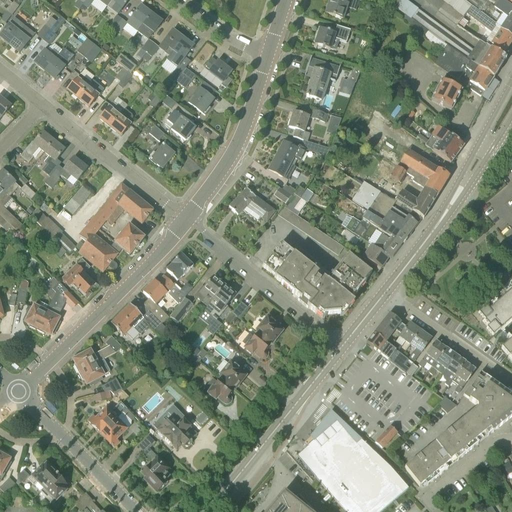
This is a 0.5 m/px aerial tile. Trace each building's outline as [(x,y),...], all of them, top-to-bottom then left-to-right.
[(80,10),(84,5),(87,0),(79,0),(75,6),(80,10)] [(89,9),(95,0),(87,0),(84,5),(89,9)] [(112,0),(107,7),(118,15),(129,0),(112,0)] [(345,0),(345,3),(334,0),(329,0),(326,14),(344,20),(348,8),(356,11),(359,0),(345,0)] [(406,0),(405,0),(399,0),(394,6),(399,10),(406,0)] [(410,3),(406,0),(399,10),(403,13),(410,3)] [(453,0),(450,4),(455,9),(461,0),(453,0)] [(468,3),(464,0),(461,0),(455,9),(460,13),(468,3)] [(511,6),(504,0),(464,0),(468,3),(473,7),(492,22),(502,30),(501,31),(511,37),(511,6)] [(14,3),(2,19),(1,20),(6,24),(19,7),(14,3)] [(406,16),(407,16),(414,7),(410,3),(403,13),(406,16)] [(473,7),(468,3),(460,13),(465,17),(468,14),(473,7)] [(141,6),(128,24),(127,24),(138,33),(152,15),(141,6)] [(418,10),(414,7),(407,16),(408,17),(412,19),(418,10)] [(487,41),(492,45),(490,48),(503,56),(505,54),(511,43),(511,37),(501,31),(502,30),(492,22),(473,7),(468,14),(486,29),(492,33),(487,41)] [(412,19),(416,22),(423,13),(419,10),(418,10),(412,19)] [(427,16),(423,13),(416,22),(420,26),(427,16)] [(138,55),(143,59),(154,44),(149,40),(162,23),(152,15),(138,33),(148,41),(138,55)] [(110,25),(115,29),(122,20),(117,16),(110,25)] [(428,32),(424,29),(420,26),(416,22),(412,19),(408,17),(407,16),(406,16),(403,20),(412,27),(425,37),(428,32)] [(432,19),(427,16),(420,26),(424,29),(432,19)] [(43,40),(57,22),(52,18),(38,36),(43,40)] [(61,18),(57,22),(43,40),(50,45),(57,36),(55,34),(66,21),(61,18)] [(428,32),(436,22),(432,19),(424,29),(428,32)] [(0,35),(0,37),(10,45),(23,28),(14,20),(10,24),(0,35)] [(123,29),(127,24),(122,20),(115,29),(115,30),(117,32),(120,34),(120,33),(123,29)] [(440,25),(436,22),(428,32),(433,35),(440,25)] [(444,28),(440,25),(433,35),(437,39),(444,28)] [(23,28),(10,45),(20,54),(30,41),(35,35),(25,27),(24,28),(23,28)] [(320,29),(316,45),(323,47),(323,48),(325,48),(331,50),(334,39),(347,43),(351,31),(337,27),(335,34),(320,29)] [(444,28),(437,39),(441,42),(449,31),(444,28)] [(169,49),(173,52),(183,39),(173,31),(160,48),(154,44),(143,59),(148,62),(152,58),(158,49),(165,53),(169,49)] [(453,34),(449,31),(441,42),(445,45),(453,34)] [(478,68),(467,60),(462,57),(458,54),(454,51),(449,48),(447,46),(445,45),(441,42),(437,39),(433,35),(428,32),(425,37),(443,52),(434,64),(440,68),(448,74),(481,97),(494,77),(478,68)] [(445,45),(447,46),(449,48),(457,37),(453,34),(445,45)] [(449,48),(454,51),(461,40),(457,37),(449,48)] [(175,83),(176,82),(186,69),(186,68),(191,62),(185,58),(194,47),(183,39),(173,52),(173,53),(168,60),(178,68),(170,79),(175,83)] [(466,43),(461,40),(454,51),(458,54),(466,43)] [(87,55),(95,45),(90,41),(82,51),(87,55)] [(480,41),(474,50),(467,60),(478,68),(494,77),(494,78),(506,58),(503,56),(490,48),(487,45),(487,46),(480,41)] [(470,46),(466,43),(458,54),(462,57),(470,46)] [(101,51),(95,45),(87,55),(84,58),(91,64),(101,51)] [(470,46),(462,57),(467,60),(474,50),(470,46)] [(35,63),(45,71),(59,54),(54,49),(52,51),(47,47),(35,63)] [(59,54),(45,71),(55,80),(69,62),(59,54)] [(116,61),(124,68),(129,72),(131,74),(137,67),(121,55),(116,61)] [(217,62),(216,63),(212,59),(201,74),(219,88),(222,86),(226,89),(232,81),(228,78),(232,72),(217,62)] [(340,69),(332,67),(311,60),(307,73),(311,75),(310,78),(313,78),(307,97),(311,99),(311,98),(322,101),(329,80),(336,82),(340,69)] [(116,78),(120,82),(129,72),(124,68),(116,78)] [(445,79),(448,74),(440,68),(436,74),(445,79)] [(196,76),(186,69),(176,82),(186,90),(196,76)] [(355,70),(347,82),(356,84),(361,72),(355,70)] [(129,72),(120,82),(126,86),(128,82),(130,84),(133,80),(132,78),(134,76),(131,74),(129,72)] [(67,91),(78,100),(92,83),(81,75),(78,78),(67,91)] [(432,101),(446,108),(452,111),(462,91),(442,81),(439,86),(437,85),(433,93),(435,94),(432,101)] [(92,83),(78,100),(89,109),(100,96),(89,87),(92,83)] [(209,107),(214,100),(199,89),(189,103),(205,116),(211,108),(209,107)] [(154,108),(162,99),(154,93),(149,99),(153,102),(150,105),(154,108)] [(0,97),(0,119),(2,117),(2,118),(11,107),(0,97)] [(100,119),(111,128),(121,116),(121,115),(128,107),(123,102),(119,107),(113,103),(100,119)] [(187,111),(177,104),(162,122),(185,141),(195,129),(182,118),(187,111)] [(323,121),(324,115),(315,111),(313,117),(323,121)] [(304,133),(309,117),(294,113),(289,128),(296,130),(294,138),(302,140),(308,142),(310,135),(304,133)] [(121,116),(111,128),(122,136),(132,124),(121,116)] [(331,117),(329,125),(338,128),(341,120),(331,117)] [(159,141),(165,134),(155,127),(150,134),(159,141)] [(438,127),(432,136),(458,155),(464,146),(438,127)] [(21,157),(29,163),(34,158),(33,157),(39,149),(44,154),(54,142),(43,133),(34,144),(33,142),(21,157)] [(426,145),(429,141),(419,135),(417,139),(426,145)] [(458,155),(432,136),(431,137),(440,143),(434,151),(451,165),(458,155)] [(50,178),(54,174),(62,164),(57,160),(65,151),(54,142),(44,154),(49,158),(45,163),(47,165),(42,171),(50,178)] [(317,152),(319,146),(307,142),(305,148),(317,152)] [(284,143),(277,157),(295,166),(297,161),(301,162),(307,150),(300,146),(298,150),(284,143)] [(163,170),(176,155),(163,144),(150,160),(163,170)] [(449,177),(408,150),(400,163),(409,169),(406,173),(406,174),(407,174),(414,179),(413,182),(424,189),(437,197),(449,177)] [(269,171),(289,181),(296,167),(294,166),(295,166),(277,157),(269,171)] [(74,158),(64,170),(65,171),(61,175),(74,186),(77,182),(88,169),(74,158)] [(401,184),(407,174),(406,174),(406,173),(396,167),(390,177),(401,184)] [(0,175),(0,188),(12,200),(12,199),(10,197),(19,187),(3,172),(0,175)] [(54,174),(50,178),(45,184),(52,190),(60,180),(54,174)] [(31,201),(37,195),(26,185),(20,190),(31,201)] [(118,190),(127,197),(130,192),(121,185),(118,190)] [(286,185),(282,190),(292,197),(294,194),(301,199),(305,193),(299,188),(295,192),(286,185)] [(92,194),(83,187),(80,191),(88,199),(92,194)] [(12,200),(0,188),(0,215),(12,227),(17,231),(23,226),(4,208),(12,200)] [(292,197),(282,190),(280,188),(274,196),(286,205),(292,197)] [(256,198),(257,197),(248,189),(229,207),(238,216),(243,211),(258,222),(261,217),(267,222),(275,212),(256,198)] [(307,203),(314,193),(308,189),(305,193),(301,199),(302,199),(307,203)] [(391,199),(381,193),(391,200),(396,201),(422,218),(424,219),(437,197),(424,189),(417,201),(403,192),(396,200),(391,199)] [(114,194),(123,201),(127,197),(118,190),(114,194)] [(76,195),(85,203),(88,199),(80,191),(76,195)] [(119,206),(143,225),(154,211),(130,192),(127,197),(123,201),(119,206)] [(407,238),(422,218),(396,201),(391,200),(381,193),(368,213),(407,238)] [(110,199),(119,206),(123,201),(114,194),(110,199)] [(286,205),(284,208),(297,217),(300,213),(295,209),(302,199),(301,199),(294,194),(292,197),(286,205)] [(85,203),(76,195),(72,199),(81,207),(85,203)] [(81,207),(72,199),(68,204),(77,211),(81,207)] [(115,211),(119,206),(110,199),(107,204),(115,211)] [(77,211),(68,204),(65,208),(73,216),(77,211)] [(115,211),(107,204),(103,208),(112,215),(115,211)] [(108,220),(112,215),(103,208),(99,213),(108,220)] [(108,220),(99,213),(95,217),(104,225),(108,220)] [(356,214),(347,229),(354,233),(391,259),(407,238),(368,213),(364,219),(356,214)] [(0,226),(6,232),(11,227),(0,216),(0,226)] [(89,241),(79,253),(103,273),(108,267),(112,270),(114,270),(116,270),(117,269),(117,268),(118,267),(117,265),(116,264),(113,261),(121,251),(113,244),(110,247),(95,235),(104,225),(95,217),(81,235),(89,241)] [(47,221),(42,226),(56,240),(61,235),(47,221)] [(129,225),(115,243),(130,256),(145,238),(129,225)] [(390,260),(391,259),(354,233),(347,229),(346,229),(360,239),(356,245),(367,253),(363,258),(381,270),(389,259),(390,260)] [(281,244),(263,267),(275,277),(275,278),(302,300),(303,298),(310,303),(307,307),(317,315),(319,312),(323,315),(341,314),(345,309),(348,311),(355,303),(351,300),(372,274),(349,256),(328,282),(281,244)] [(67,252),(60,245),(54,251),(61,258),(67,252)] [(183,276),(184,277),(194,267),(182,255),(172,265),(173,265),(167,271),(177,282),(183,276)] [(71,289),(73,286),(84,298),(85,296),(87,299),(92,294),(90,292),(95,286),(84,275),(91,268),(83,260),(78,265),(77,264),(61,280),(71,289)] [(150,299),(143,306),(146,308),(162,325),(169,318),(156,305),(169,291),(171,293),(169,295),(179,305),(186,297),(174,285),(174,286),(164,276),(164,277),(167,280),(160,287),(155,282),(144,293),(150,299)] [(195,297),(207,307),(208,307),(225,286),(214,277),(205,289),(203,287),(195,297)] [(45,335),(46,333),(51,335),(52,333),(55,335),(61,323),(58,322),(59,319),(57,318),(65,301),(73,309),(78,304),(59,284),(53,291),(56,294),(57,294),(50,307),(47,313),(38,331),(45,335)] [(174,285),(186,297),(193,289),(190,286),(186,286),(181,292),(175,286),(175,285),(174,285)] [(207,307),(204,311),(217,321),(228,307),(227,306),(236,295),(225,286),(208,307),(207,307)] [(17,303),(25,304),(28,291),(20,289),(17,303)] [(511,357),(511,289),(489,310),(486,306),(478,313),(489,326),(486,328),(493,336),(511,319),(511,339),(501,349),(509,358),(511,356),(511,357)] [(171,317),(179,323),(193,305),(185,299),(171,317)] [(47,313),(50,307),(40,302),(37,308),(35,307),(34,309),(31,307),(25,319),(27,321),(26,323),(31,325),(30,327),(38,331),(47,313)] [(240,320),(249,308),(241,302),(232,314),(237,317),(240,320)] [(162,325),(146,308),(139,315),(130,306),(121,315),(134,328),(139,323),(147,331),(150,328),(162,339),(169,332),(162,325)] [(237,317),(232,314),(225,322),(230,326),(237,317)] [(375,334),(392,348),(393,347),(387,343),(396,330),(401,334),(399,337),(400,338),(407,328),(400,323),(401,323),(389,314),(375,334)] [(134,328),(121,315),(111,325),(124,337),(134,328)] [(256,333),(272,345),(282,332),(277,328),(278,326),(268,318),(257,332),(256,333)] [(223,325),(217,321),(208,332),(214,336),(223,325)] [(400,338),(411,346),(421,331),(410,323),(407,328),(400,338)] [(411,346),(421,353),(432,339),(421,331),(411,346)] [(243,349),(252,356),(254,353),(261,358),(264,359),(266,358),(268,356),(268,354),(267,352),(272,345),(256,333),(257,334),(254,338),(250,334),(242,343),(246,346),(243,349)] [(414,364),(398,352),(392,348),(375,334),(367,344),(378,352),(406,374),(407,373),(413,365),(414,364)] [(75,366),(79,373),(104,360),(116,354),(122,348),(112,338),(106,344),(110,347),(93,357),(91,352),(88,353),(87,350),(75,357),(77,359),(75,361),(77,365),(75,366)] [(393,347),(392,348),(398,352),(403,347),(397,342),(393,347)] [(436,342),(426,356),(426,355),(419,366),(423,369),(427,363),(433,368),(446,349),(445,349),(436,342)] [(131,357),(136,353),(131,347),(126,351),(131,357)] [(203,349),(196,358),(201,362),(208,353),(203,349)] [(433,368),(429,373),(433,376),(437,370),(443,375),(456,356),(446,349),(433,368)] [(409,358),(409,359),(415,362),(419,356),(414,352),(409,358)] [(201,362),(196,358),(193,355),(192,354),(188,360),(197,367),(201,362)] [(449,379),(447,382),(445,385),(448,387),(466,363),(456,356),(443,375),(449,379)] [(110,372),(104,360),(79,373),(83,381),(85,380),(88,385),(90,383),(91,386),(104,380),(103,378),(106,377),(105,375),(110,372)] [(221,379),(235,390),(246,377),(241,373),(242,372),(230,362),(218,377),(220,377),(220,378),(221,379)] [(476,371),(466,363),(448,387),(449,387),(453,382),(459,386),(455,391),(459,394),(476,371)] [(418,368),(413,365),(407,373),(412,377),(418,368)] [(511,417),(511,396),(480,374),(464,396),(477,406),(478,409),(462,422),(480,444),(511,417)] [(105,393),(111,392),(114,395),(122,391),(117,379),(102,387),(105,393)] [(221,379),(217,384),(213,380),(206,388),(209,391),(207,394),(215,401),(218,398),(224,403),(227,404),(230,403),(231,401),(231,399),(230,397),(235,390),(221,379)] [(115,396),(114,395),(111,392),(105,393),(94,396),(96,403),(112,399),(115,396)] [(445,398),(444,399),(443,400),(444,400),(439,404),(448,415),(457,406),(445,398)] [(101,435),(118,419),(113,414),(108,408),(96,420),(94,417),(88,422),(101,435)] [(114,447),(119,442),(117,440),(131,426),(132,422),(136,418),(133,415),(128,410),(124,414),(118,419),(101,435),(114,447)] [(158,431),(177,451),(181,446),(184,448),(185,446),(186,447),(189,448),(193,444),(193,441),(192,440),(194,438),(187,431),(191,428),(183,420),(180,423),(173,417),(163,426),(159,421),(154,426),(158,431)] [(402,428),(395,422),(376,443),(382,449),(402,428)] [(462,422),(434,445),(452,466),(480,444),(462,422)] [(356,439),(340,423),(298,458),(340,506),(339,508),(342,511),(385,511),(408,493),(390,471),(356,439)] [(154,462),(141,475),(158,492),(167,484),(165,481),(169,477),(165,473),(169,470),(157,457),(150,449),(156,443),(149,436),(138,446),(154,462)] [(452,466),(434,445),(405,468),(420,487),(425,483),(428,486),(452,466)] [(0,451),(0,482),(10,465),(8,464),(10,460),(5,457),(6,455),(0,451)] [(43,465),(28,480),(35,487),(36,487),(42,493),(58,476),(47,465),(45,467),(43,465)] [(20,486),(30,476),(24,470),(19,475),(17,483),(20,486)] [(58,476),(42,493),(47,498),(46,498),(53,505),(69,491),(67,489),(69,487),(58,476)] [(14,486),(8,481),(0,488),(6,495),(14,486)] [(314,511),(299,495),(292,501),(285,494),(270,511),(314,511)] [(82,511),(89,506),(93,503),(86,495),(75,504),(81,511),(82,511)]
